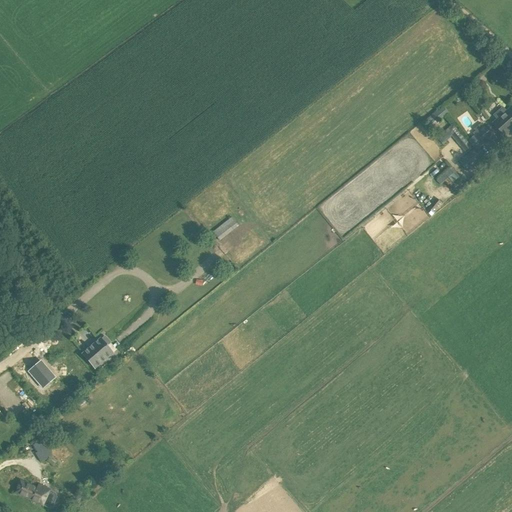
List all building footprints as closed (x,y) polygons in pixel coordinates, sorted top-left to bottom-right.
[(503,109),(494,116),(496,120),(494,122),(506,136),(511,130),(511,114),(508,110),(506,112),(503,109)] [(488,112),(483,115),(488,123),(493,120),(488,112)] [(442,113),(434,120),(439,126),(447,119),(442,113)] [(486,128),(474,137),(480,146),(493,137),(486,128)] [(478,148),(461,162),(468,171),(485,157),(478,148)] [(445,188),(461,182),(458,172),(441,178),(445,188)] [(427,197),(422,200),(428,209),(433,206),(427,197)] [(232,217),(213,232),(220,242),(239,226),(232,217)] [(100,338),(82,353),(89,361),(94,367),(95,368),(112,353),(106,346),(110,342),(105,336),(101,339),(100,338)] [(15,385),(26,401),(56,378),(45,363),(15,385)] [(40,440),(33,445),(37,452),(35,453),(40,462),(51,456),(46,447),(44,448),(40,440)] [(47,461),(54,466),(57,461),(51,456),(47,461)] [(19,481),(14,493),(48,508),(52,507),(57,497),(54,492),(38,485),(37,489),(19,481)]
